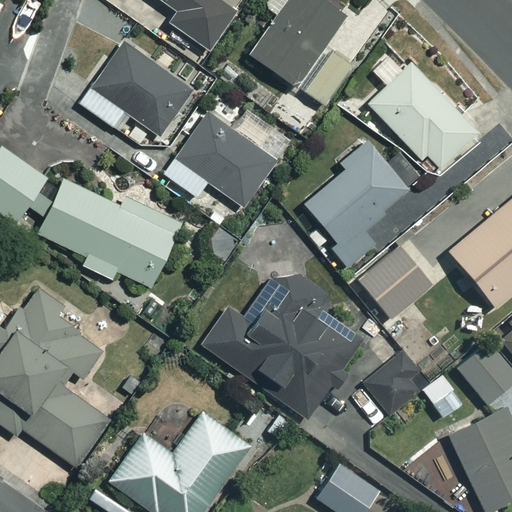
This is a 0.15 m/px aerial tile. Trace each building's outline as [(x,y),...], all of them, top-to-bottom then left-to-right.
[(152,0),(168,11),(160,21),(201,50),(228,12),(210,0),(152,0)] [(243,54),(318,109),(350,64),(321,42),(339,17),(314,0),(260,0),(257,5),(272,15),(243,54)] [(184,91),(117,44),(75,104),(113,130),(123,115),(153,136),(184,91)] [(471,132),(404,62),(398,67),(384,53),(366,70),(380,84),(361,103),(428,173),(471,132)] [(314,113),(287,94),(271,116),(299,135),(314,113)] [(269,162),(202,113),(158,173),(189,195),(201,179),(237,206),(269,162)] [(359,142),(296,205),(314,224),(301,238),(315,253),(323,246),(342,266),(368,241),(356,229),(402,185),(359,142)] [(37,175),(0,148),(0,215),(6,220),(37,175)] [(113,206),(55,177),(29,231),(79,255),(75,263),(105,278),(109,269),(142,285),(176,216),(130,194),(118,196),(113,206)] [(511,285),(511,190),(438,250),(458,275),(443,287),(458,305),(473,292),(485,308),(511,285)] [(235,239),(210,225),(195,251),(220,265),(235,239)] [(424,286),(391,246),(350,280),(383,319),(424,286)] [(239,317),(223,307),(196,348),(302,418),(366,322),(292,273),(267,274),(239,317)] [(97,347),(22,293),(0,323),(0,427),(9,433),(14,426),(69,465),(103,419),(54,384),(64,370),(75,378),(97,347)] [(511,312),(489,331),(511,359),(511,312)] [(511,377),(480,341),(450,368),(481,404),(511,377)] [(422,384),(397,351),(357,381),(382,415),(422,384)] [(511,495),(511,428),(501,405),(440,434),(477,511),(511,495)] [(194,511),(243,445),(196,411),(166,452),(135,429),(100,479),(145,511),(194,511)] [(354,511),(369,490),(332,464),(310,496),(332,511),(354,511)]
